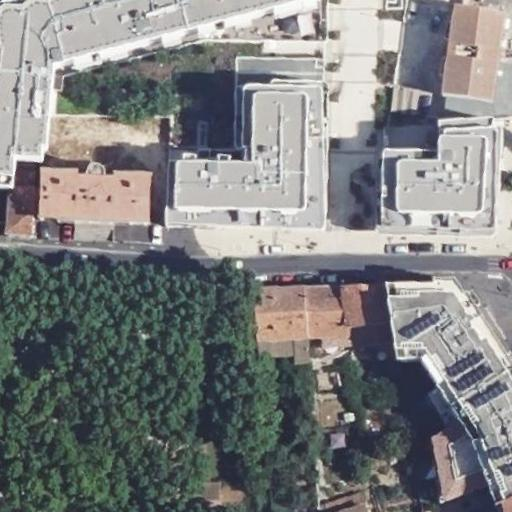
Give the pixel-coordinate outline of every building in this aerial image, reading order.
[(54,89),(56,59),(77,54),(95,50),(103,48),(131,41),(165,32),(184,28),(201,24),(219,19),(227,17),(255,11),(277,5),(297,0),(38,0),(1,9),(0,23),(0,178),(15,179),(18,153),(45,155),(46,145),(50,145),(53,112),(52,107),(54,89)] [(38,0),(24,0),(8,0),(1,3),(0,5),(0,23),(1,9),(38,0)] [(306,0),(297,0),(277,5),(277,12),(306,5),(306,0)] [(511,112),(511,0),(470,0),(470,2),(463,1),(447,90),(451,91),(446,114),(456,115),(495,113),(507,113),(511,112)] [(255,17),(255,11),(227,17),(227,24),(255,17)] [(219,26),(219,19),(201,24),(200,30),(219,26)] [(184,34),(184,28),(165,32),(165,39),(184,34)] [(131,47),(131,41),(103,48),(103,54),(131,47)] [(96,56),(95,50),(77,54),(77,61),(96,56)] [(332,77),(275,76),(275,83),(325,84),(323,221),(329,222),(332,77)] [(172,219),(323,221),(325,84),(275,83),(248,82),(246,140),(246,143),(252,143),(252,157),(236,157),(224,157),(202,156),(189,156),(174,156),(172,219)] [(238,137),(246,140),(248,82),(239,82),(238,137)] [(419,88),(395,84),(392,106),(416,110),(419,88)] [(496,127),(495,113),(456,115),(446,114),(442,119),(442,148),(387,148),(387,154),(385,223),(499,225),(506,127),(496,127)] [(385,223),(387,154),(380,159),(378,230),(498,232),(499,225),(385,223)] [(82,170),(45,169),(44,185),(44,215),(153,219),(154,172),(119,171),(118,181),(108,180),(108,170),(109,169),(108,167),(107,165),(106,164),(105,163),(103,162),(101,162),(100,162),(98,162),(97,162),(95,163),(93,164),(92,165),(91,167),(91,169),(91,170),(91,180),(82,180),(82,170)] [(15,183),(10,229),(36,232),(40,186),(15,183)] [(511,363),(469,295),(456,286),(388,287),(389,294),(460,293),(511,376),(511,363)] [(384,287),(307,288),(308,301),(310,339),(325,338),(352,337),(350,328),(373,325),(374,336),(376,346),(392,343),(384,287)] [(264,394),(264,395),(265,395),(274,394),(279,394),(276,356),(298,354),(298,363),(312,364),(310,339),(308,301),(307,288),(256,289),(257,299),(264,394)] [(511,376),(460,293),(389,294),(397,361),(423,361),(461,422),(428,442),(440,507),(491,488),(498,507),(511,501),(511,376)] [(352,339),(374,336),(373,325),(350,328),(352,337),(352,339)] [(352,339),(352,337),(325,338),(325,348),(352,347),(352,339)] [(218,511),(220,484),(136,483),(135,511),(218,511)] [(339,511),(368,503),(364,489),(323,502),(324,511),(339,511)] [(511,511),(511,501),(498,507),(499,511),(511,511)] [(370,511),(368,503),(339,511),(370,511)]
